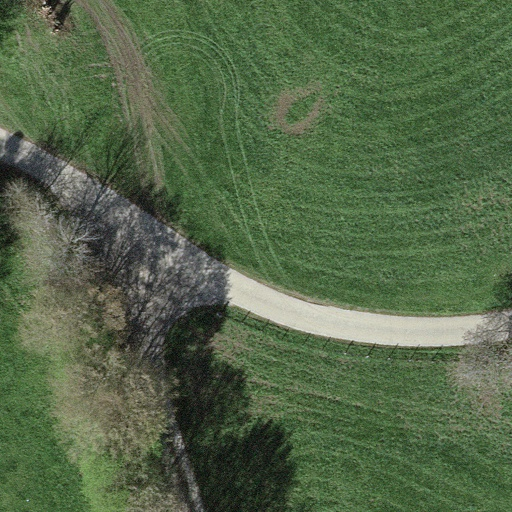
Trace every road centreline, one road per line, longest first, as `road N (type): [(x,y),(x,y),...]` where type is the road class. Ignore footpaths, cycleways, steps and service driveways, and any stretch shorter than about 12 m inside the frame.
road 1 (unclassified): [(0,157),(32,171),(174,274),(289,320),(412,337),(511,333)]
road 2 (track): [(100,0),(193,107),(289,320)]
road 3 (track): [(102,222),(187,511)]
